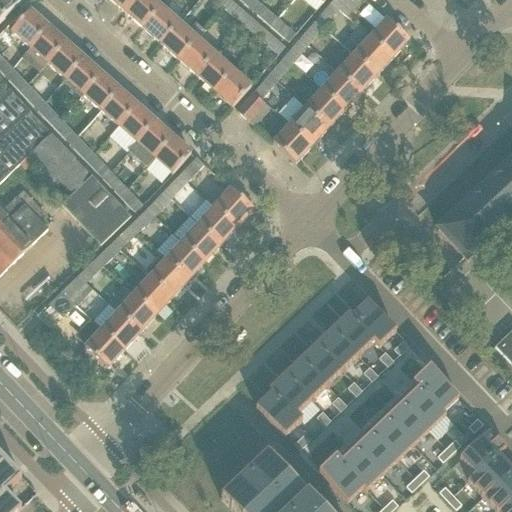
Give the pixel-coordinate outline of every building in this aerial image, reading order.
[(0,0),(0,24),(20,5),(13,0),(0,0)] [(107,0),(124,14),(136,0),(107,0)] [(136,0),(124,14),(142,30),(160,9),(149,0),(136,0)] [(227,0),(210,0),(223,11),(230,2),(227,0)] [(252,0),(235,0),(247,10),(255,2),(252,0)] [(334,0),(330,6),(348,21),(363,3),(359,0),(334,0)] [(230,2),(223,11),(237,23),(244,15),(230,2)] [(142,30),(160,46),(178,25),(160,9),(142,30)] [(262,9),(255,17),(269,29),(277,21),(262,9)] [(327,9),(316,23),(323,30),(335,16),(327,9)] [(27,16),(11,34),(29,49),(46,29),(47,29),(29,13),(27,16)] [(252,21),(245,30),(259,42),(266,34),(252,21)] [(277,21),(269,29),(283,41),(290,33),(277,21)] [(386,22),(370,40),(392,61),(408,43),(386,22)] [(316,23),(304,37),(311,44),(323,30),(316,23)] [(160,46),(177,62),(196,41),(178,25),(160,46)] [(29,49),(47,65),(65,45),(47,29),(29,49)] [(270,37),(263,46),(276,57),(284,49),(270,37)] [(370,40),(353,58),(376,78),(392,61),(370,40)] [(177,62),(195,78),(214,57),(196,41),(177,62)] [(47,65),(64,81),(82,61),(65,45),(47,65)] [(296,45),(284,59),(292,66),(304,52),(296,45)] [(195,78),(213,94),(232,73),(214,57),(195,78)] [(353,58),(337,75),(359,96),(376,78),(353,58)] [(0,59),(0,75),(3,78),(10,70),(0,59)] [(284,59),(272,73),(280,80),(292,66),(284,59)] [(64,81),(82,97),(100,76),(82,61),(64,81)] [(232,73),(213,94),(232,110),(250,89),(232,73)] [(14,74),(7,82),(20,96),(27,88),(14,74)] [(337,75),(321,93),(343,113),(359,96),(337,75)] [(82,97),(100,113),(118,92),(100,76),(82,97)] [(265,81),(253,96),(260,103),(273,88),(265,81)] [(27,88),(20,96),(36,113),(43,105),(27,88)] [(0,144),(16,129),(31,115),(9,92),(0,100),(0,119),(3,122),(0,124),(0,144)] [(100,113),(118,128),(136,108),(118,92),(100,113)] [(321,93),(305,110),(327,131),(343,113),(321,93)] [(236,114),(248,124),(264,106),(260,103),(253,96),(236,114)] [(292,100),(277,116),(289,127),(289,128),(311,148),(327,131),(305,110),(304,111),(292,100)] [(118,128),(136,144),(154,124),(136,108),(118,128)] [(47,109),(40,117),(53,130),(60,122),(47,109)] [(0,144),(0,183),(18,167),(27,158),(43,143),(50,136),(31,115),(16,129),(0,144)] [(60,122),(53,130),(66,144),(73,136),(60,122)] [(136,144),(128,153),(146,169),(154,160),(172,140),(154,124),(136,144)] [(289,128),(272,146),(294,167),(311,148),(289,128)] [(172,140),(154,160),(173,177),(190,156),(172,140)] [(80,143),(73,151),(86,165),(93,157),(80,143)] [(93,157),(86,165),(99,178),(106,170),(93,157)] [(27,158),(18,167),(24,173),(33,165),(27,158)] [(185,172),(180,177),(188,184),(193,179),(203,168),(195,161),(185,172)] [(511,161),(437,232),(466,263),(511,219),(511,161)] [(110,174),(103,182),(111,190),(118,182),(110,174)] [(180,177),(167,190),(167,191),(175,198),(188,184),(180,177)] [(89,181),(61,208),(62,208),(99,247),(100,248),(129,220),(130,219),(91,179),(90,180),(89,181)] [(126,191),(119,199),(134,215),(142,208),(126,191)] [(231,191),(214,209),(236,230),(253,211),(231,191)] [(160,198),(147,211),(154,218),(167,205),(160,198)] [(0,213),(0,276),(47,232),(15,199),(0,214),(0,213)] [(214,209),(198,227),(220,247),(236,230),(214,209)] [(147,211),(133,224),(141,231),(154,218),(147,211)] [(198,227),(182,244),(204,265),(220,247),(198,227)] [(130,229),(112,245),(120,252),(137,235),(130,229)] [(75,235),(68,242),(84,259),(91,252),(75,235)] [(182,244),(165,262),(187,282),(204,265),(182,244)] [(108,249),(95,262),(103,269),(107,264),(110,261),(115,256),(115,255),(108,249)] [(161,259),(145,276),(149,279),(171,300),(183,287),(185,285),(187,282),(167,263),(165,262),(161,259)] [(95,262),(82,275),(89,282),(103,269),(95,262)] [(149,279),(133,297),(155,317),(171,300),(149,279)] [(66,290),(62,294),(76,308),(88,296),(81,289),(74,282),(66,290)] [(124,289),(108,306),(117,314),(139,335),(143,331),(145,328),(155,317),(133,297),(124,289)] [(62,294),(48,306),(63,321),(76,308),(62,294)] [(351,320),(350,320),(373,345),(372,346),(378,351),(395,335),(366,305),(351,320)] [(92,324),(100,332),(117,314),(108,306),(92,324)] [(117,314),(100,332),(122,352),(139,335),(117,314)] [(330,330),(359,362),(360,361),(358,359),(372,346),(373,345),(350,320),(351,320),(348,317),(332,332),(330,330)] [(73,340),(84,350),(100,332),(92,324),(89,322),(73,340)] [(314,345),(344,377),(344,376),(342,374),(357,360),(359,362),(330,330),(329,331),(331,333),(316,347),(314,345)] [(122,352),(100,332),(84,350),(106,370),(122,352)] [(511,332),(494,349),(511,368),(511,332)] [(299,360),(298,360),(328,392),(329,391),(327,389),(341,375),(343,377),(344,377),(314,345),(313,346),(315,348),(301,362),(299,360)] [(402,345),(393,354),(399,360),(407,351),(402,345)] [(384,357),(378,362),(386,371),(392,365),(384,357)] [(283,374),(283,375),(312,406),(313,406),(311,404),(326,390),(328,392),(298,360),(298,361),(300,363),(285,377),(283,374)] [(368,371),(362,377),(371,386),(377,380),(368,371)] [(429,371),(412,387),(417,393),(418,392),(442,417),(442,416),(458,401),(429,371)] [(284,377),(268,393),(271,395),(295,419),(296,419),(310,405),(312,407),(312,406),(283,375),(282,375),(284,377)] [(353,386),(347,392),(355,401),(361,395),(353,386)] [(401,405),(400,405),(428,435),(445,419),(442,416),(442,417),(418,392),(417,393),(403,407),(401,405)] [(271,395),(255,410),(284,441),(301,425),(296,419),(295,419),(271,395)] [(337,401),(331,407),(340,416),(345,410),(337,401)] [(385,419),(385,420),(413,449),(428,435),(400,405),(402,407),(387,421),(385,419)] [(321,416),(315,422),(324,430),(330,425),(321,416)] [(370,434),(369,435),(397,464),(413,449),(385,420),(384,420),(386,422),(371,436),(370,434)] [(476,422),(468,431),(473,437),(482,428),(476,422)] [(489,434),(458,462),(473,478),(474,479),(497,457),(498,458),(505,451),(489,434)] [(354,449),(353,450),(382,479),(397,464),(369,435),(370,437),(356,451),(354,449)] [(302,440),(293,448),(299,454),(308,445),(302,440)] [(454,444),(445,452),(451,458),(460,450),(454,444)] [(340,466),(363,491),(362,492),(365,495),(382,479),(353,450),(355,452),(340,466)] [(445,452),(436,461),(442,466),(451,458),(445,452)] [(266,457),(220,501),(221,503),(226,497),(240,511),(308,511),(282,484),(287,479),(267,458),(266,457)] [(473,478),(466,485),(482,501),(511,472),(511,471),(511,472),(498,458),(497,457),(474,479),(473,478)] [(335,460),(318,476),(347,507),(362,492),(363,491),(340,466),(335,460)] [(0,499),(5,495),(21,480),(5,464),(0,468),(0,499)] [(511,472),(482,501),(491,511),(501,511),(511,502),(511,472)] [(423,474),(414,482),(419,488),(428,480),(423,474)] [(414,482),(405,490),(411,496),(419,488),(414,482)] [(444,491),(438,496),(446,505),(452,499),(444,491)] [(0,511),(19,511),(20,511),(5,495),(0,499),(0,511)] [(452,499),(446,505),(452,511),(456,511),(461,508),(452,499)] [(511,511),(511,502),(501,511),(511,511)] [(391,503),(383,511),(382,511),(394,511),(397,509),(391,503)]
